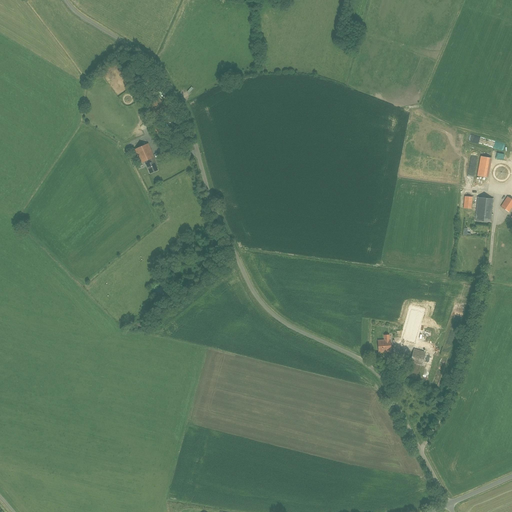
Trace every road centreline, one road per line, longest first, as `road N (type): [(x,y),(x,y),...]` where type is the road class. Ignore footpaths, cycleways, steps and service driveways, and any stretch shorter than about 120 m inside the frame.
road 1 (unclassified): [(419,452),(375,373),(257,302),(165,78),(65,0)]
road 2 (unclassified): [(419,452),(448,404),(492,230)]
